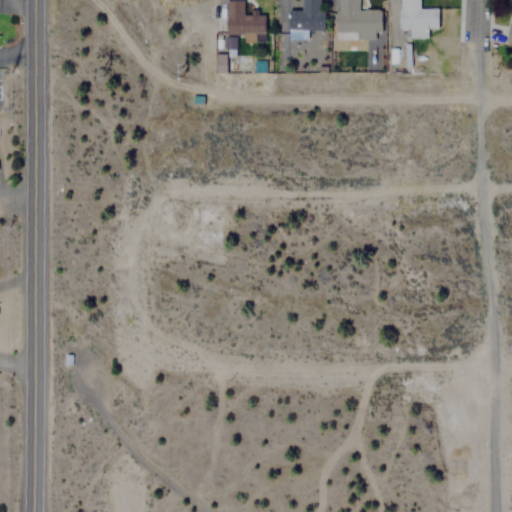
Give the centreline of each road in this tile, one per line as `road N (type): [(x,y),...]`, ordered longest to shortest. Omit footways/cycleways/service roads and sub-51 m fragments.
road 1 (tertiary): [(28,511),(31,0)]
road 2 (residential): [(101,0),(170,82),(230,100),(471,96)]
